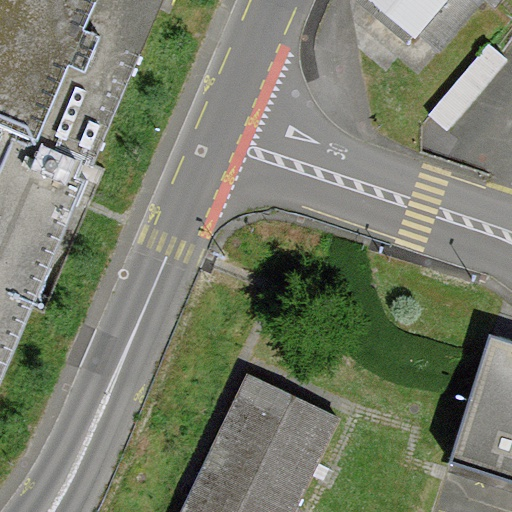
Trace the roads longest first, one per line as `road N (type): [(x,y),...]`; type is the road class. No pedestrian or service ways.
road 1 (unclassified): [(217,137),(53,511)]
road 2 (unclassified): [(511,234),(217,137)]
road 3 (unclassified): [(277,0),(217,137)]
